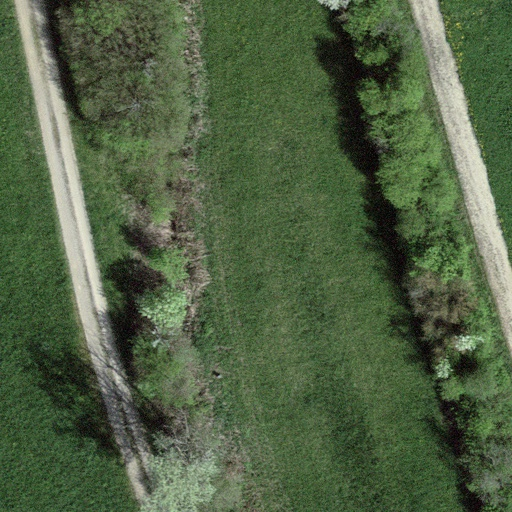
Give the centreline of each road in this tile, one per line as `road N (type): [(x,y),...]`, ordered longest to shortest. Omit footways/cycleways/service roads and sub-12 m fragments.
road 1 (track): [(30,0),(93,320),(159,511)]
road 2 (track): [(429,0),(511,299)]
